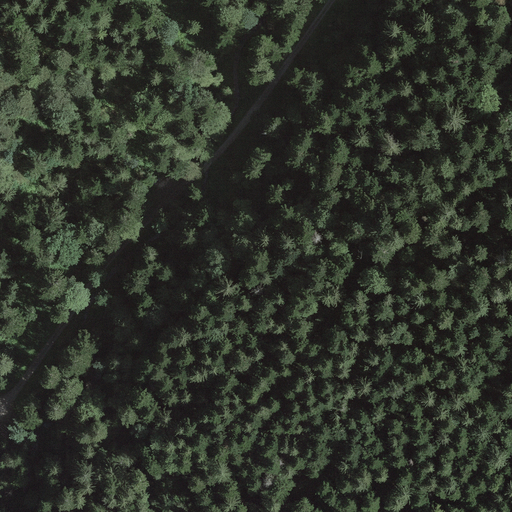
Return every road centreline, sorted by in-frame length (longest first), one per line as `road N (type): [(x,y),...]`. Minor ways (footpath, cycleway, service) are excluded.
road 1 (track): [(0,410),(123,243),(232,139),(333,0)]
road 2 (track): [(511,266),(435,337),(437,346),(491,371),(511,397)]
